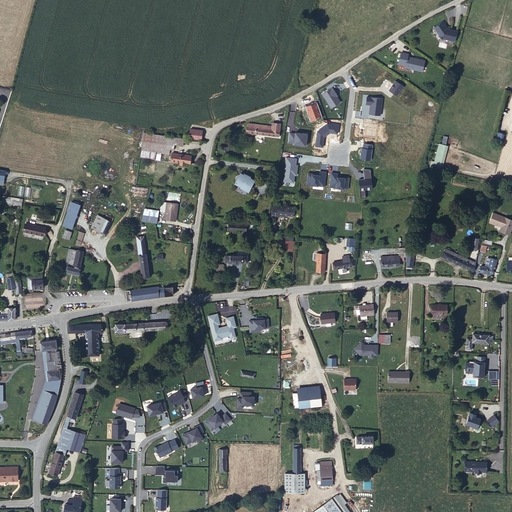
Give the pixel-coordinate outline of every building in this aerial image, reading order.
[(450,29),(445,22),(436,28),(444,38),(457,42),(460,31),(450,29)] [(427,73),(430,61),(413,58),(414,55),(406,53),(404,65),(411,66),(410,69),(427,73)] [(279,132),(280,119),(271,118),(271,123),(248,122),(248,130),(279,132)] [(100,130),(96,129),(96,132),(83,130),(79,150),(95,153),(100,130)] [(143,148),(163,152),(167,135),(146,131),(143,148)] [(167,135),(163,152),(170,153),(171,148),(175,148),(176,145),(184,146),(185,139),(167,135)] [(429,166),(442,168),(446,144),(437,142),(434,161),(430,160),(429,166)] [(192,157),(173,153),(172,160),(182,162),(181,165),(185,166),(186,164),(191,165),(192,157)] [(249,188),(255,178),(250,176),(251,175),(246,173),(240,170),(239,172),(237,172),(236,173),(235,175),(235,177),(236,178),(235,180),(241,184),(241,185),(245,188),(246,186),(249,188)] [(22,200),(11,200),(11,196),(5,196),(5,203),(22,204),(22,200)] [(71,199),(62,224),(72,227),(80,202),(71,199)] [(273,203),(271,214),(279,216),(280,214),(281,204),(273,203)] [(281,204),(280,214),(295,215),(296,206),(281,204)] [(179,207),(168,206),(166,215),(165,222),(176,224),(179,207)] [(101,229),(107,216),(101,213),(95,226),(101,229)] [(114,213),(112,218),(104,231),(108,233),(117,215),(114,213)] [(506,230),(504,234),(510,236),(511,230),(511,220),(494,213),(488,227),(489,228),(491,223),(501,228),(506,230)] [(107,215),(107,216),(101,229),(104,231),(112,218),(107,215)] [(46,227),(26,223),(25,230),(44,234),(46,227)] [(62,236),(69,238),(72,230),(65,228),(62,236)] [(152,258),(152,255),(149,254),(147,233),(139,233),(143,275),(151,275),(150,258),(152,258)] [(476,249),(479,237),(472,236),(469,247),(476,249)] [(347,237),(346,245),(349,246),(349,250),(355,251),(356,237),(347,237)] [(292,239),(285,239),(285,246),(287,247),(287,248),(295,249),(296,239),(292,239)] [(411,255),(413,247),(406,246),(404,254),(411,255)] [(444,250),(476,265),(478,255),(474,254),(473,260),(446,247),(444,250)] [(67,270),(78,272),(84,251),(71,248),(67,264),(68,265),(67,270)] [(442,255),(475,270),(476,265),(444,250),(442,255)] [(325,270),(327,252),(316,251),(316,257),(318,258),(316,269),(325,270)] [(248,261),(248,254),(226,252),(226,260),(248,261)] [(344,258),(334,260),(334,267),(355,262),(355,256),(351,257),(350,253),(343,254),(344,258)] [(386,256),(386,263),(404,264),(405,257),(401,257),(402,253),(393,253),(393,257),(386,256)] [(496,269),(498,269),(500,260),(494,259),(491,267),(496,269)] [(495,276),(496,269),(491,267),(488,267),(484,265),(483,269),(488,270),(487,273),(495,276)] [(131,291),(132,301),(163,297),(163,289),(159,289),(159,287),(131,291)] [(163,289),(163,294),(167,293),(168,297),(176,296),(175,288),(163,289)] [(360,313),(367,313),(374,312),(373,302),(359,302),(359,313),(360,313)] [(433,314),(447,315),(447,305),(433,305),(433,314)] [(0,313),(0,318),(17,318),(17,306),(8,307),(8,309),(8,313),(3,313),(0,313)] [(335,309),(321,310),(321,319),(335,319),(335,309)] [(398,310),(387,310),(387,319),(398,319),(398,310)] [(220,323),(218,313),(208,315),(211,325),(212,325),(213,330),(212,331),(214,340),(219,339),(218,338),(222,337),(230,335),(230,338),(235,337),(233,327),(236,327),(234,316),(226,318),(228,325),(216,328),(216,324),(220,323)] [(141,320),(116,321),(116,328),(141,328),(164,325),(164,318),(141,320)] [(266,328),(269,328),(269,319),(265,320),(265,318),(257,319),(257,320),(257,322),(255,322),(255,320),(250,321),(251,331),(260,331),(260,328),(266,328)] [(103,321),(70,321),(71,328),(88,329),(101,329),(103,329),(103,321)] [(100,341),(101,329),(88,329),(87,340),(100,341)] [(474,339),(491,341),(491,337),(494,338),(495,333),(475,331),(474,337),(474,339)] [(53,343),(56,343),(57,343),(56,335),(41,337),(41,344),(46,344),(48,355),(55,354),(53,343)] [(22,347),(21,336),(0,337),(0,341),(18,340),(19,346),(22,347)] [(100,357),(100,341),(87,340),(87,351),(91,351),(91,357),(100,357)] [(485,365),(485,356),(476,356),(475,360),(471,360),(471,361),(464,360),(463,369),(471,370),(471,376),(483,376),(483,365),(485,365)] [(61,363),(61,360),(57,360),(56,360),(55,358),(54,359),(54,365),(51,366),(49,366),(46,367),(47,373),(60,372),(59,364),(58,364),(58,363),(61,363)] [(410,370),(388,369),(388,381),(409,382),(410,370)] [(344,388),(356,388),(357,377),(345,377),(344,388)] [(204,385),(203,380),(196,382),(197,386),(190,388),(193,398),(205,395),(202,386),(204,385)] [(33,388),(32,391),(39,393),(40,389),(39,389),(39,385),(31,383),(30,387),(33,388)] [(302,396),(326,394),(325,387),(301,389),(302,396)] [(76,388),(66,415),(72,417),(76,415),(84,391),(76,388)] [(186,401),(181,389),(176,392),(177,393),(169,396),(173,406),(179,403),(181,402),(182,403),(186,401)] [(32,391),(30,401),(37,402),(39,393),(32,391)] [(251,392),(240,392),(240,396),(242,396),(242,399),(237,398),(236,408),(242,409),(242,404),(254,405),(254,396),(251,396),(251,392)] [(326,403),(326,394),(302,396),(302,405),(326,403)] [(167,410),(165,402),(161,403),(161,402),(147,405),(150,416),(156,414),(156,413),(163,411),(167,410)] [(140,417),(138,409),(134,409),(135,408),(119,403),(116,413),(132,418),(132,417),(140,417)] [(476,417),(477,414),(471,412),(465,422),(467,423),(467,425),(469,426),(470,425),(475,427),(475,429),(479,431),(482,426),(480,425),(483,421),(478,418),(476,417)] [(208,419),(205,422),(211,430),(223,421),(225,424),(231,419),(226,413),(221,417),(217,413),(209,420),(208,419)] [(56,448),(65,451),(67,444),(76,415),(72,417),(66,415),(56,448)] [(75,447),(84,417),(76,415),(67,444),(75,447)] [(78,447),(88,418),(84,417),(75,447),(78,447)] [(495,420),(489,424),(492,429),(498,425),(495,420)] [(122,422),(113,421),(112,433),(116,433),(116,437),(124,437),(125,427),(122,427),(122,422)] [(204,430),(201,424),(193,428),(194,430),(189,432),(188,431),(182,434),(187,443),(196,439),(197,441),(203,439),(200,432),(204,430)] [(355,443),(374,443),(374,434),(355,434),(355,443)] [(178,447),(175,439),(168,442),(159,446),(158,445),(154,447),(156,452),(157,451),(160,457),(172,451),(172,450),(178,447)] [(122,445),(112,445),(111,460),(122,461),(123,453),(122,453),(122,449),(128,450),(129,442),(122,442),(122,445)] [(228,447),(220,447),(220,469),(226,470),(227,452),(228,453),(228,447)] [(59,473),(65,451),(56,448),(50,471),(59,473)] [(486,460),(470,459),(470,468),(475,469),(476,470),(482,471),(482,469),(485,469),(486,460)] [(165,465),(156,465),(156,474),(166,475),(166,477),(164,477),(164,482),(167,482),(167,481),(178,481),(178,470),(165,470),(165,465)] [(17,466),(0,466),(0,479),(17,479),(17,466)] [(119,468),(111,468),(110,487),(120,487),(120,476),(119,476),(119,468)] [(332,468),(320,468),(321,478),(333,478),(332,468)] [(286,470),(286,489),(306,489),(305,470),(302,470),(294,470),(286,470)] [(167,490),(158,489),(158,497),(156,497),(156,508),(166,509),(167,490)] [(310,511),(349,511),(343,503),(346,501),(339,493),(337,494),(336,493),(310,511)] [(80,511),(81,495),(73,495),(73,504),(65,503),(64,511),(80,511)] [(121,498),(110,498),(110,510),(120,511),(121,498)]
